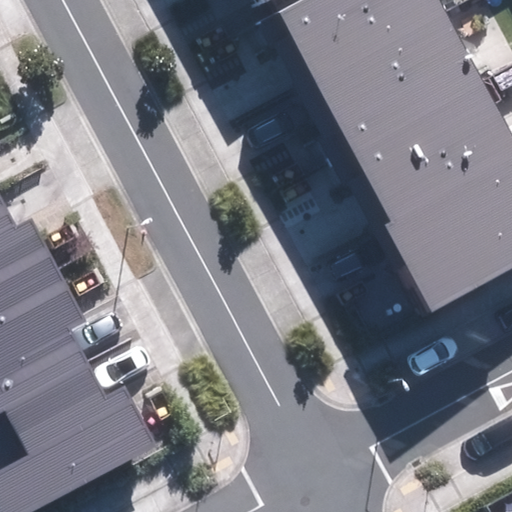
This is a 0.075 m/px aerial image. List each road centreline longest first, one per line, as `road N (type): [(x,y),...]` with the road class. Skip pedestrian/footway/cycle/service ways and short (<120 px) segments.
road 1 (residential): [(318,466),(68,0)]
road 2 (residential): [(318,466),(511,359)]
